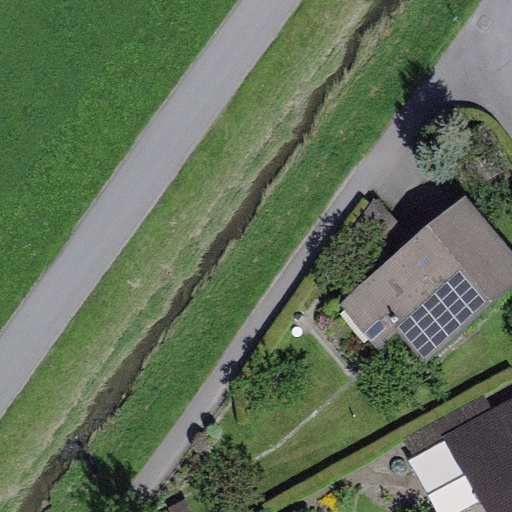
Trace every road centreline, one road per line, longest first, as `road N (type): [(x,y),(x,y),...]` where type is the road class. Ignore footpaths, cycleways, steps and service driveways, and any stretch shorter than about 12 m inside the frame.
road 1 (unclassified): [(136,511),(497,18)]
road 2 (unclassified): [(0,382),(275,0)]
